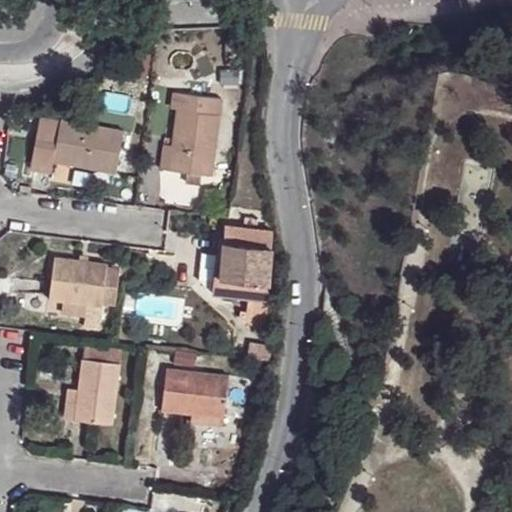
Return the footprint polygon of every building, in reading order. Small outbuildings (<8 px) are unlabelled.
[(173,145),(169,171),(189,172),(204,174),(214,176),(225,100),(176,92),(173,109),(178,110),(173,145)] [(145,103),(135,101),(133,115),(142,117),(145,103)] [(62,117),(60,128),(56,147),(36,142),(31,170),(51,173),(52,171),(53,162),(90,169),(117,175),(126,129),(62,117)] [(56,147),(60,128),(39,124),(36,142),(56,147)] [(173,145),(164,144),(161,169),(169,171),(173,145)] [(53,162),(52,171),(88,178),(90,169),(53,162)] [(204,174),(189,172),(186,184),(202,186),(204,174)] [(226,187),(214,186),(211,201),(224,202),(226,187)] [(244,229),(225,226),(224,236),(221,272),(220,278),(225,279),(250,282),(258,283),(269,284),(271,246),(272,232),(255,230),(244,229)] [(56,256),(50,300),(63,302),(89,305),(103,307),(104,302),(116,304),(121,268),(109,267),(109,263),(89,260),(80,259),(56,256)] [(221,272),(216,271),(214,293),(224,294),(225,279),(220,278),(221,272)] [(250,282),(225,279),(224,294),(247,297),(249,287),(250,282)] [(258,283),(250,282),(249,287),(247,297),(244,320),(262,331),(267,303),(269,284),(258,283)] [(89,305),(63,302),(62,314),(87,317),(89,305)] [(86,343),(84,358),(122,363),(124,347),(86,343)] [(176,352),(175,364),(196,367),(198,355),(176,352)] [(84,358),(83,358),(78,390),(74,419),(114,425),(123,364),(122,363),(84,358)] [(193,415),(226,419),(231,375),(168,368),(163,411),(193,415)] [(78,390),(69,389),(65,418),(74,419),(78,390)] [(226,419),(193,415),(192,424),(225,428),(226,419)]
